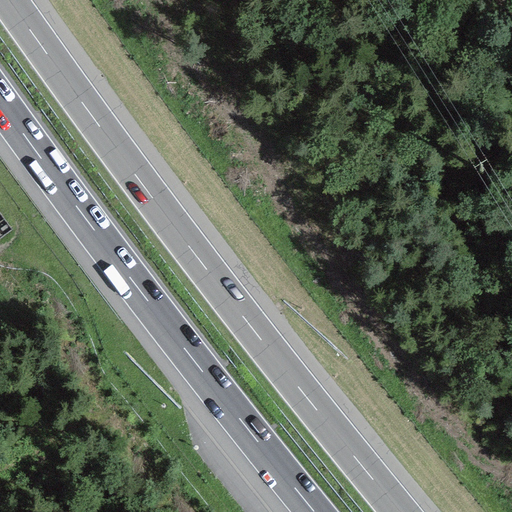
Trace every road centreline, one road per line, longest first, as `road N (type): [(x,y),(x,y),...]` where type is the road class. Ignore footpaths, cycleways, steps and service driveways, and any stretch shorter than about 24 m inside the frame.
road 1 (motorway): [(399,511),(8,0)]
road 2 (motorway): [(0,101),(314,511)]
